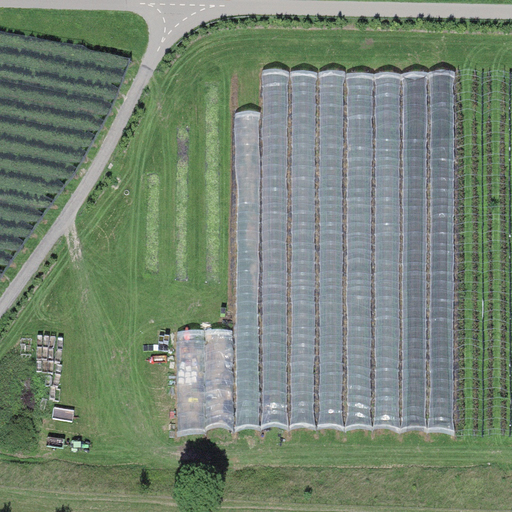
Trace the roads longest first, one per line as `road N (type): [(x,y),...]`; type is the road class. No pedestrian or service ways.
road 1 (track): [(511,464),(88,458),(63,450),(48,434),(41,405),(42,343),(73,210)]
road 2 (track): [(176,13),(73,210),(0,314)]
road 3 (track): [(176,13),(215,5),(511,13)]
road 4 (track): [(0,0),(146,4),(176,13)]
